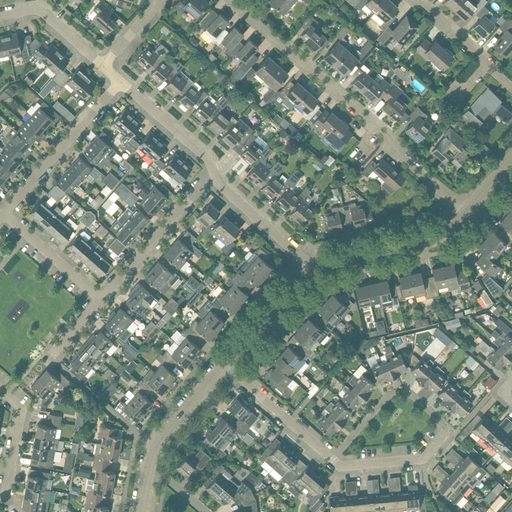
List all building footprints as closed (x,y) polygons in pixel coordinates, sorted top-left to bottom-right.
[(109,0),(109,1),(129,8),(131,0),(109,0)] [(196,17),(201,11),(208,3),(204,0),(178,0),(174,6),(182,12),(186,7),(196,17)] [(309,0),(270,0),(270,1),(282,12),(293,0),(304,0),(307,2),(309,0)] [(375,12),(385,0),(360,0),(356,5),(361,10),(366,4),(375,12)] [(389,0),(385,0),(375,12),(384,20),(379,26),(384,30),(385,29),(394,19),(390,15),(397,7),(389,0)] [(454,10),(462,0),(445,0),(444,1),(454,10)] [(470,0),(462,0),(454,10),(464,18),(471,10),(476,14),(486,2),(484,0),(476,0),(474,3),(470,0)] [(110,9),(101,2),(93,10),(97,13),(91,20),(106,34),(115,23),(105,14),(110,9)] [(486,2),(476,14),(480,18),(473,26),(483,35),(494,23),(488,18),(492,13),(485,7),(488,4),(486,2)] [(349,8),(343,3),(339,8),(344,13),(349,8)] [(218,45),(221,41),(227,34),(222,29),(229,21),(219,13),(218,15),(213,10),(206,19),(201,25),(215,37),(212,40),(218,45)] [(503,13),(496,21),(501,26),(504,22),(506,20),(508,18),(503,13)] [(329,41),(325,37),(325,36),(318,30),(322,26),(310,15),(301,26),(305,30),(302,34),(305,37),(303,39),(314,49),(315,48),(319,52),(329,41)] [(385,29),(384,30),(383,31),(381,34),(377,38),(385,44),(393,35),(404,45),(409,39),(407,37),(418,25),(406,15),(390,33),(385,29)] [(506,20),(504,22),(501,26),(500,27),(505,32),(493,44),(505,55),(511,47),(511,32),(510,31),(511,29),(511,20),(509,17),(508,18),(506,20)] [(324,57),(333,66),(348,50),(343,45),(347,41),(342,37),(349,29),(345,25),(336,35),(340,38),(324,57)] [(234,26),(227,34),(221,41),(228,48),(224,53),(231,59),(235,54),(242,47),(236,42),(243,34),(234,26)] [(23,61),(30,60),(26,43),(19,45),(17,33),(5,36),(9,55),(15,53),(16,58),(22,56),(23,61)] [(0,56),(9,55),(5,36),(0,36),(0,56)] [(249,39),(242,47),(235,54),(243,60),(229,76),(236,83),(241,79),(251,67),(256,60),(251,55),(258,47),(249,39)] [(424,52),(435,62),(442,69),(453,57),(435,41),(431,45),(424,39),(415,49),(422,55),(424,52)] [(31,42),(26,43),(30,60),(29,60),(33,64),(39,57),(48,65),(60,52),(51,44),(43,53),(31,42)] [(354,55),(348,50),(333,66),(343,74),(360,56),(364,60),(376,46),(372,42),(369,46),(368,45),(361,53),(359,50),(354,55)] [(151,64),(155,68),(163,59),(170,51),(160,43),(153,51),(148,47),(140,56),(136,61),(135,62),(145,71),(151,64)] [(69,60),(60,52),(48,65),(57,74),(52,80),(56,83),(53,86),(54,86),(66,73),(61,69),(69,60)] [(135,52),(131,57),(136,61),(140,56),(135,52)] [(211,53),(206,59),(212,64),(217,58),(211,53)] [(255,71),(265,80),(278,65),(268,56),(255,71)] [(170,80),(180,69),(183,65),(178,61),(176,63),(175,62),(169,62),(168,64),(163,59),(155,68),(149,75),(159,83),(165,76),(170,80)] [(208,66),(203,61),(200,65),(204,70),(208,66)] [(362,91),(373,78),(369,75),(373,70),(362,62),(360,65),(353,72),(358,76),(352,82),(362,91)] [(278,65),(265,80),(272,86),(262,97),(269,103),(278,93),(279,92),(275,88),(288,73),(278,65)] [(255,71),(251,67),(241,79),(245,83),(255,71)] [(75,90),(87,76),(78,68),(70,77),(66,73),(54,86),(58,90),(66,82),(75,90)] [(194,82),(180,69),(170,80),(164,87),(174,96),(180,89),(184,93),(192,84),(194,82)] [(382,97),(385,94),(393,84),(392,86),(384,79),(385,78),(378,73),(373,78),(362,91),(372,100),(377,93),(382,97)] [(96,84),(87,76),(75,90),(71,94),(77,99),(81,95),(84,98),(96,84)] [(279,92),(278,93),(285,99),(283,101),(291,109),(297,102),(307,91),(297,82),(294,85),(289,80),(279,92)] [(202,93),(192,84),(184,93),(178,100),(188,109),(194,102),(198,106),(206,97),(208,95),(203,91),(202,93)] [(393,84),(385,94),(389,98),(382,107),(394,118),(401,111),(406,104),(397,96),(401,91),(397,88),(393,84)] [(5,90),(11,96),(16,91),(9,85),(5,90)] [(41,86),(38,93),(43,97),(44,97),(47,88),(41,86)] [(468,109),(463,115),(477,127),(482,122),(481,121),(492,110),(507,123),(511,117),(511,113),(499,102),(501,99),(488,88),(468,109)] [(317,99),(307,91),(297,102),(304,109),(301,112),(308,119),(318,109),(319,107),(315,103),(317,99)] [(208,115),(213,119),(221,110),(229,100),(223,96),(221,95),(218,100),(215,100),(213,103),(206,97),(198,106),(192,113),(202,122),(208,115)] [(26,111),(32,116),(45,128),(49,123),(53,126),(61,117),(44,102),(40,105),(37,102),(33,107),(31,105),(26,111)] [(67,109),(62,105),(57,110),(62,114),(67,109)] [(433,122),(427,117),(416,107),(409,116),(414,120),(405,130),(417,140),(433,122)] [(112,124),(120,131),(133,116),(125,109),(112,124)] [(352,135),(345,128),(347,126),(331,112),(327,117),(318,109),(308,119),(313,123),(312,125),(316,128),(321,123),(329,130),(324,135),(339,149),(352,135)] [(221,110),(213,119),(207,125),(217,134),(223,127),(227,131),(235,123),(237,120),(232,116),(230,118),(221,110)] [(277,114),(272,119),(277,123),(281,118),(277,114)] [(45,128),(32,116),(24,124),(42,139),(45,135),(42,132),(45,128)] [(141,124),(133,116),(120,131),(124,135),(120,140),(122,145),(127,149),(136,139),(131,135),(141,124)] [(450,117),(446,121),(454,127),(457,123),(450,117)] [(235,123),(227,131),(221,138),(231,147),(237,140),(242,144),(251,133),(254,130),(244,122),(240,127),(235,123)] [(38,142),(42,139),(24,124),(17,132),(31,144),(35,140),(38,142)] [(292,125),(286,131),(293,137),(299,130),(292,125)] [(2,132),(1,132),(27,155),(31,151),(27,148),(31,144),(17,132),(12,127),(5,135),(2,132)] [(465,141),(458,135),(449,127),(443,134),(445,136),(431,151),(442,160),(449,152),(455,157),(451,161),(458,167),(467,156),(465,154),(468,151),(462,146),(465,141)] [(98,136),(108,145),(112,140),(102,131),(98,136)] [(136,139),(127,149),(131,153),(137,146),(145,154),(158,139),(150,131),(140,143),(136,139)] [(24,159),(27,155),(1,132),(0,133),(0,137),(2,140),(3,143),(5,145),(3,148),(6,151),(17,160),(21,156),(24,159)] [(251,133),(242,144),(246,148),(240,155),(250,164),(266,146),(268,144),(258,135),(256,138),(251,133)] [(108,145),(98,136),(90,145),(103,157),(111,148),(108,145)] [(158,139),(145,154),(153,160),(147,167),(152,171),(161,161),(157,157),(167,146),(158,139)] [(97,165),(103,157),(90,145),(83,153),(97,165)] [(272,151),(266,146),(250,164),(254,168),(246,177),(256,186),(262,179),(269,171),(264,166),(266,164),(265,159),(272,151)] [(21,163),(17,160),(6,151),(0,157),(0,159),(16,174),(19,170),(16,168),(21,163)] [(170,176),(183,161),(175,154),(165,165),(161,161),(152,171),(146,178),(147,179),(153,172),(157,176),(159,173),(166,180),(170,176)] [(329,155),(322,163),(327,167),(334,159),(329,155)] [(72,165),(85,177),(90,181),(93,177),(89,173),(93,169),(79,157),(72,165)] [(0,159),(0,174),(6,179),(10,175),(13,178),(16,174),(0,159)] [(372,170),(387,183),(394,189),(405,177),(397,170),(396,171),(382,159),(377,165),(372,160),(361,172),(366,177),(372,170)] [(129,171),(133,167),(127,161),(123,166),(129,171)] [(192,168),(183,161),(170,176),(178,183),(192,168)] [(271,198),(277,191),(284,183),(278,178),(278,174),(282,170),(284,170),(285,168),(286,166),(284,164),(282,164),(278,161),(269,171),(262,179),(267,182),(261,189),(271,198)] [(78,185),(85,177),(72,165),(65,173),(78,185)] [(110,172),(105,176),(115,185),(119,180),(110,172)] [(78,185),(65,173),(57,182),(71,194),(78,185)] [(285,211),(291,204),(298,196),(291,190),(294,187),(294,184),(299,178),(293,173),(284,183),(277,191),(281,195),(275,202),(285,211)] [(115,185),(105,176),(102,181),(112,189),(115,185)] [(122,182),(117,187),(127,195),(133,201),(138,196),(122,182)] [(55,184),(51,188),(61,197),(65,193),(55,184)] [(162,185),(158,189),(168,198),(172,193),(162,185)] [(114,191),(123,200),(127,195),(117,187),(114,191)] [(155,187),(147,196),(160,207),(168,198),(158,189),(155,187)] [(298,196),(291,204),(296,208),(289,215),(299,224),(313,209),(307,204),(310,200),(311,196),(308,194),(311,191),(306,187),(298,196)] [(57,201),(61,197),(51,188),(47,193),(57,201)] [(337,188),(330,189),(332,196),(339,195),(337,188)] [(160,207),(147,196),(141,191),(138,194),(144,199),(140,203),(153,215),(160,207)] [(98,194),(94,199),(99,204),(103,198),(98,194)] [(133,201),(127,195),(123,200),(130,205),(133,201)] [(101,205),(106,210),(114,202),(108,197),(101,205)] [(95,208),(99,204),(94,199),(90,204),(95,208)] [(29,214),(38,221),(49,208),(41,201),(29,214)] [(343,206),(346,220),(352,219),(354,228),(367,224),(367,223),(373,221),(370,208),(364,210),(363,205),(356,207),(355,202),(348,203),(349,205),(343,206)] [(206,227),(210,222),(220,212),(210,203),(196,218),(206,227)] [(106,210),(101,205),(98,209),(99,218),(106,210)] [(52,211),(49,208),(38,221),(45,228),(60,212),(61,210),(56,206),(52,211)] [(341,221),(346,220),(343,206),(337,208),(337,206),(331,208),(332,213),(325,215),(330,233),(343,230),(341,221)] [(124,211),(142,228),(150,219),(137,208),(133,212),(127,207),(124,211)] [(83,223),(92,213),(90,211),(86,211),(79,219),(83,223)] [(122,224),(135,236),(142,228),(124,211),(117,219),(122,224)] [(60,212),(45,228),(53,235),(65,222),(61,218),(64,215),(60,212)] [(92,213),(83,223),(88,227),(95,219),(94,215),(92,213)] [(511,217),(507,214),(500,222),(506,227),(502,232),(511,240),(511,217)] [(210,231),(218,238),(232,223),(224,215),(215,226),(210,222),(206,227),(201,232),(206,237),(210,231)] [(69,218),(65,222),(53,235),(62,243),(77,225),(69,218)] [(240,229),(232,223),(218,238),(225,245),(221,250),(226,254),(235,244),(231,240),(233,238),(233,237),(240,229)] [(128,244),(135,236),(122,224),(115,233),(128,244)] [(98,228),(104,234),(107,230),(101,225),(98,228)] [(183,235),(192,244),(196,239),(187,230),(183,235)] [(66,247),(75,254),(86,241),(90,237),(83,231),(78,234),(66,247)] [(492,231),(485,239),(499,252),(506,244),(509,246),(511,243),(511,240),(502,232),(498,237),(492,231)] [(115,238),(112,242),(122,251),(126,246),(115,238)] [(178,239),(171,247),(186,260),(193,253),(198,257),(202,253),(192,244),(188,248),(178,239)] [(477,247),(483,253),(492,260),(499,252),(485,239),(477,247)] [(86,241),(75,254),(83,262),(98,244),(94,240),(90,244),(86,241)] [(118,255),(122,251),(112,242),(108,246),(118,255)] [(83,262),(91,269),(103,256),(98,252),(102,248),(98,244),(83,262)] [(186,260),(171,247),(164,255),(179,268),(186,260)] [(259,247),(247,261),(264,277),(269,272),(270,272),(271,271),(270,270),(272,268),(264,260),(268,255),(259,247)] [(498,265),(492,260),(483,253),(476,261),(490,274),(498,265)] [(103,256),(91,269),(99,276),(111,263),(103,256)] [(151,269),(171,286),(177,279),(172,275),(173,274),(158,261),(151,269)] [(264,277),(247,261),(235,275),(244,282),(248,278),(257,285),(264,277)] [(459,288),(454,266),(453,263),(442,266),(448,290),(459,288)] [(460,265),(454,266),(459,288),(461,295),(464,294),(463,289),(470,287),(466,268),(461,270),(460,265)] [(434,277),(428,278),(432,297),(439,295),(437,287),(447,285),(448,290),(442,266),(432,268),(434,277)] [(171,286),(151,269),(144,277),(164,294),(171,286)] [(432,297),(428,278),(422,280),(420,271),(409,274),(414,292),(415,297),(425,295),(426,298),(432,297)] [(395,286),(398,300),(404,299),(403,295),(414,292),(409,274),(398,276),(400,285),(395,286)] [(244,282),(235,275),(227,283),(231,286),(226,291),(240,304),(248,295),(240,287),(244,282)] [(191,276),(186,281),(195,289),(196,288),(200,284),(191,276)] [(499,293),(503,289),(488,276),(482,280),(494,297),(499,293)] [(387,279),(376,282),(380,301),(382,309),(389,307),(393,307),(399,305),(398,300),(395,286),(389,288),(387,279)] [(188,290),(183,296),(186,299),(191,293),(195,289),(186,281),(182,285),(188,290)] [(200,284),(196,288),(199,291),(204,285),(201,282),(200,284)] [(370,303),(380,301),(376,282),(365,285),(370,303)] [(134,288),(131,292),(151,309),(159,301),(141,285),(137,290),(134,288)] [(359,306),(370,303),(365,285),(355,287),(359,306)] [(223,288),(211,302),(220,310),(224,305),(233,312),(240,304),(226,291),(223,288)] [(478,293),(486,305),(492,302),(484,289),(478,293)] [(144,318),(151,309),(131,292),(128,295),(130,297),(126,302),(144,318)] [(332,294),(325,302),(342,317),(339,314),(346,307),(349,310),(354,304),(343,294),(342,295),(339,299),(332,294)] [(176,311),(186,299),(183,296),(182,295),(176,303),(171,298),(166,303),(176,311)] [(209,299),(196,313),(199,315),(202,318),(216,331),(224,322),(218,316),(216,314),(220,310),(211,302),(209,299)] [(331,330),(342,317),(325,302),(318,310),(324,316),(320,320),(331,330)] [(172,315),(176,311),(166,303),(162,307),(171,315),(172,315)] [(111,315),(125,328),(133,320),(120,308),(116,313),(114,311),(111,315)] [(131,333),(125,328),(111,315),(107,318),(109,320),(105,325),(118,336),(124,341),(131,333)] [(209,339),(216,331),(202,318),(195,327),(191,324),(187,329),(185,327),(196,337),(200,332),(209,339)] [(308,318),(301,326),(320,343),(331,330),(320,320),(316,325),(308,318)] [(496,321),(494,323),(503,330),(507,326),(498,318),(496,321)] [(459,319),(452,320),(453,327),(460,325),(459,319)] [(146,326),(155,334),(159,329),(150,321),(146,326)] [(145,345),(155,334),(146,326),(142,331),(148,336),(142,342),(145,345)] [(313,351),(320,343),(301,326),(293,334),(302,342),(298,347),(309,356),(312,359),(316,354),(313,351)] [(174,341),(193,358),(200,349),(192,341),(196,337),(185,327),(181,332),(182,333),(174,341)] [(495,330),(491,334),(496,339),(500,335),(495,330)] [(94,334),(90,338),(105,351),(113,343),(100,331),(96,336),(94,334)] [(496,339),(511,352),(511,338),(507,334),(503,339),(499,335),(496,339)] [(102,356),(105,351),(90,338),(83,346),(98,360),(102,363),(106,359),(102,356)] [(507,362),(511,356),(511,352),(496,339),(493,342),(499,347),(495,351),(507,362)] [(193,358),(174,341),(162,355),(172,364),(176,359),(185,367),(193,358)] [(362,344),(366,352),(373,348),(369,341),(362,344)] [(148,343),(143,349),(147,352),(152,346),(148,343)] [(130,344),(125,349),(134,357),(139,352),(130,344)] [(309,356),(298,347),(294,351),(288,345),(280,354),(298,369),(305,362),(304,361),(309,356)] [(98,360),(83,346),(76,354),(91,368),(98,360)] [(505,364),(507,362),(495,351),(489,347),(487,349),(491,353),(486,358),(498,369),(503,363),(505,364)] [(130,362),(134,357),(125,349),(121,354),(130,362)] [(392,351),(388,353),(398,375),(400,374),(399,371),(407,368),(400,353),(395,356),(392,351)] [(162,355),(160,353),(156,358),(162,364),(154,372),(169,385),(176,376),(168,369),(172,364),(162,355)] [(388,379),(398,375),(388,353),(384,355),(387,361),(383,363),(380,357),(379,357),(388,379)] [(84,376),(91,368),(76,354),(72,358),(75,360),(71,364),(73,366),(69,370),(84,383),(88,379),(84,376)] [(291,378),(298,369),(280,354),(273,362),(277,365),(291,378)] [(417,379),(432,362),(430,359),(426,363),(421,358),(420,360),(413,354),(411,364),(414,366),(410,370),(416,376),(415,378),(417,379)] [(464,362),(473,370),(479,364),(469,356),(464,362)] [(386,380),(388,379),(379,357),(375,359),(377,364),(371,366),(377,381),(385,378),(386,380)] [(424,387),(440,369),(437,365),(432,371),(429,368),(433,362),(432,362),(417,379),(424,387)] [(121,365),(116,370),(120,374),(125,368),(121,365)] [(128,365),(125,369),(130,374),(134,370),(128,365)] [(291,378),(277,365),(271,372),(269,370),(263,377),(272,385),(270,387),(281,396),(283,394),(287,397),(291,392),(291,390),(285,384),(291,378)] [(108,383),(110,380),(115,374),(111,371),(108,368),(101,377),(108,383)] [(46,369),(39,378),(53,390),(57,386),(59,388),(61,388),(64,385),(66,387),(70,382),(61,374),(57,378),(46,369)] [(154,372),(151,369),(139,383),(148,391),(152,386),(161,394),(169,385),(154,372)] [(440,369),(424,387),(426,388),(428,386),(434,392),(445,379),(440,375),(444,372),(440,369)] [(124,370),(119,375),(123,378),(127,373),(124,370)] [(351,378),(369,394),(371,392),(369,390),(374,384),(362,374),(358,378),(354,375),(351,378)] [(491,376),(484,383),(490,388),(496,381),(491,376)] [(53,390),(39,378),(31,386),(43,397),(42,398),(40,410),(45,411),(46,407),(52,400),(52,397),(49,395),(53,390)] [(315,378),(312,382),(315,384),(318,388),(322,384),(315,378)] [(353,386),(349,391),(362,402),(369,394),(351,378),(348,382),(353,386)] [(443,403),(459,385),(456,383),(453,387),(448,382),(437,394),(443,399),(442,401),(443,403)] [(112,395),(117,388),(111,383),(106,389),(112,395)] [(144,396),(148,391),(139,383),(131,392),(135,395),(130,400),(145,412),(152,403),(144,396)] [(443,403),(451,410),(467,392),(464,389),(459,395),(455,392),(460,386),(459,385),(443,403)] [(362,402),(349,391),(344,386),(342,389),(345,392),(341,397),(353,408),(358,402),(360,404),(362,402)] [(471,395),(467,392),(451,410),(453,412),(455,410),(461,415),(472,403),(467,399),(471,395)] [(103,393),(100,396),(105,402),(108,398),(103,393)] [(58,394),(49,404),(55,409),(64,399),(58,394)] [(240,417),(236,422),(246,431),(250,426),(250,427),(259,418),(237,398),(229,408),(240,417)] [(312,398),(309,402),(313,406),(317,402),(312,398)] [(145,412),(130,400),(126,404),(124,402),(123,403),(120,401),(113,408),(126,420),(127,420),(126,419),(124,418),(128,413),(137,421),(145,412)] [(327,405),(345,421),(347,419),(345,417),(350,411),(338,400),(334,405),(330,402),(327,405)] [(338,429),(345,421),(327,405),(324,408),(330,413),(326,418),(338,429)] [(337,431),(338,429),(326,418),(320,413),(317,417),(321,420),(317,424),(329,435),(335,429),(337,431)] [(49,414),(48,420),(61,422),(62,416),(49,414)] [(471,430),(479,438),(493,423),(484,415),(475,426),(470,422),(461,432),(466,436),(471,430)] [(217,425),(215,427),(228,439),(236,430),(242,435),(246,431),(236,422),(232,426),(221,417),(215,423),(217,425)] [(61,422),(48,420),(47,426),(37,424),(35,435),(54,439),(56,429),(59,429),(61,422)] [(493,423),(479,438),(488,445),(504,427),(499,424),(497,427),(493,423)] [(101,438),(100,444),(121,448),(122,442),(120,441),(121,436),(111,434),(113,428),(115,429),(115,428),(100,425),(98,437),(101,438)] [(220,448),(228,439),(215,427),(212,430),(210,428),(205,435),(216,444),(211,449),(222,458),(226,453),(220,448)] [(488,445),(496,453),(509,438),(505,434),(508,431),(504,427),(488,445)] [(35,435),(33,446),(55,450),(57,442),(54,441),(54,439),(35,435)] [(265,438),(261,443),(266,447),(270,442),(265,438)] [(511,440),(509,438),(496,453),(504,460),(511,450),(511,440)] [(264,460),(273,468),(277,463),(289,450),(286,448),(288,446),(281,440),(272,451),(267,447),(258,457),(263,461),(264,460)] [(79,443),(72,442),(70,453),(74,453),(77,454),(78,448),(79,443)] [(121,448),(100,444),(97,443),(94,457),(90,456),(89,460),(106,463),(107,457),(117,459),(118,454),(120,454),(121,448)] [(53,467),(56,450),(55,450),(33,446),(31,457),(41,458),(39,465),(53,467)] [(472,447),(468,452),(475,459),(476,458),(479,455),(480,454),(472,447)] [(200,470),(211,458),(201,449),(193,457),(189,453),(176,467),(185,476),(195,465),(200,470)] [(281,478),(285,481),(294,471),(290,467),(299,456),(293,451),(291,453),(289,450),(277,463),(273,468),(282,476),(281,478)] [(67,452),(65,461),(72,462),(74,453),(70,453),(67,452)] [(459,455),(455,459),(473,475),(481,466),(468,455),(464,459),(459,455)] [(473,475),(455,459),(452,463),(457,468),(453,471),(466,483),(473,475)] [(106,463),(89,460),(88,466),(92,467),(92,468),(95,468),(93,479),(114,483),(115,477),(114,476),(115,472),(104,470),(106,463)] [(227,481),(230,479),(220,471),(224,467),(219,463),(210,473),(215,477),(205,488),(212,494),(213,492),(216,494),(227,481)] [(299,475),(294,471),(285,481),(290,486),(287,488),(296,496),(300,492),(304,487),(316,474),(313,472),(315,470),(308,464),(299,475)] [(79,468),(77,475),(89,477),(90,470),(79,468)] [(26,486),(45,489),(47,478),(50,479),(51,473),(38,470),(37,477),(28,475),(26,486)] [(445,471),(441,475),(463,494),(470,486),(466,483),(453,471),(450,475),(445,471)] [(316,474),(304,487),(308,491),(306,493),(306,495),(310,498),(308,502),(312,506),(319,498),(321,495),(316,491),(326,480),(320,475),(318,477),(316,474)] [(464,495),(463,494),(441,475),(437,479),(442,484),(439,488),(447,495),(446,496),(454,504),(456,503),(464,495)] [(88,489),(87,496),(99,499),(100,492),(110,494),(111,489),(113,489),(114,483),(93,479),(91,490),(88,489)] [(238,486),(230,479),(227,481),(216,494),(219,496),(217,498),(223,504),(234,492),(238,496),(241,501),(253,495),(250,489),(242,482),(238,486)] [(45,489),(26,486),(24,497),(48,501),(50,490),(45,489)] [(70,486),(69,493),(79,495),(80,488),(70,486)] [(396,511),(394,487),(388,488),(389,494),(384,495),(386,511),(396,511)] [(396,511),(407,510),(406,493),(400,493),(400,487),(394,487),(396,511)] [(374,511),(373,489),(367,490),(368,496),(362,497),(363,511),(374,511)] [(374,511),(383,511),(386,511),(384,495),(379,495),(378,489),(373,489),(374,511)] [(408,493),(406,493),(407,510),(419,509),(419,511),(425,511),(424,502),(418,503),(417,489),(408,490),(408,493)] [(342,511),(353,511),(351,491),(345,492),(346,498),(341,499),(342,511)] [(353,511),(363,511),(362,497),(357,497),(357,491),(351,491),(353,511)] [(491,492),(485,499),(489,503),(495,496),(491,492)] [(256,511),(255,500),(253,495),(241,501),(243,506),(246,511),(237,511),(256,511)] [(88,509),(87,511),(108,511),(107,511),(108,507),(98,505),(99,499),(87,496),(84,508),(88,509)] [(46,511),(48,501),(24,497),(22,507),(29,509),(28,511),(46,511)] [(330,511),(342,511),(341,499),(338,499),(338,497),(329,497),(330,511)] [(319,498),(312,506),(310,509),(313,511),(315,511),(323,502),(319,498)] [(495,500),(490,507),(495,511),(501,505),(495,500)] [(481,502),(477,507),(482,511),(486,506),(481,502)]
